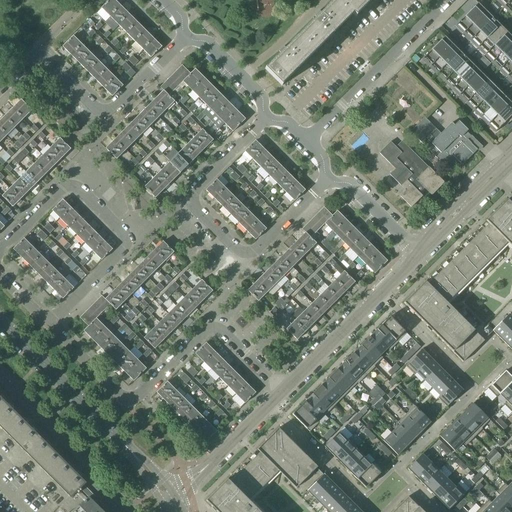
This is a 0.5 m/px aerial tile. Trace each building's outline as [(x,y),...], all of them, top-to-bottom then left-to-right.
[(109,0),(101,8),(110,17),(121,7),(114,0),(109,0)] [(341,2),(342,2),(339,0),(335,0),(266,70),(281,85),(352,13),(341,2)] [(343,0),(342,2),(341,2),(352,13),(355,16),(370,0),(343,0)] [(458,23),(465,31),(485,11),(478,3),(458,23)] [(110,17),(118,26),(129,15),(121,7),(110,17)] [(465,31),(473,38),(493,18),(485,11),(465,31)] [(118,26),(127,34),(137,23),(129,15),(118,26)] [(473,38),(480,45),(500,25),(493,18),(473,38)] [(127,34),(135,42),(145,31),(137,23),(127,34)] [(480,45),(487,52),(507,32),(500,25),(480,45)] [(135,42),(143,50),(154,39),(145,31),(135,42)] [(487,52),(494,60),(511,42),(511,37),(507,32),(487,52)] [(62,47),(72,56),(83,46),(73,36),(62,47)] [(424,56),(432,64),(452,44),(444,36),(424,56)] [(154,39),(143,50),(151,58),(161,47),(154,39)] [(511,42),(494,60),(502,67),(511,56),(511,42)] [(432,64),(439,71),(459,51),(452,44),(432,64)] [(72,56),(80,65),(91,54),(83,46),(72,56)] [(88,73),(99,62),(103,58),(95,50),(91,54),(80,65),(88,73)] [(439,71),(447,79),(467,59),(459,51),(439,71)] [(415,55),(411,59),(416,63),(420,59),(415,55)] [(511,56),(502,67),(509,74),(511,71),(511,56)] [(447,79),(454,86),(474,66),(467,59),(447,79)] [(88,73),(96,81),(107,70),(99,62),(88,73)] [(182,65),(177,70),(186,78),(190,74),(182,65)] [(454,86),(461,93),(481,73),(474,66),(454,86)] [(195,69),(190,74),(186,78),(182,82),(191,90),(203,78),(195,69)] [(96,81),(105,89),(115,78),(107,70),(96,81)] [(177,70),(173,74),(181,83),(182,82),(186,78),(177,70)] [(461,93),(468,100),(488,80),(481,73),(461,93)] [(173,74),(169,79),(177,87),(181,83),(173,74)] [(115,78),(105,89),(112,96),(123,86),(115,78)] [(212,86),(203,78),(191,90),(199,99),(212,86)] [(169,79),(164,83),(173,91),(174,90),(177,87),(169,79)] [(468,100),(476,108),(496,88),(488,80),(468,100)] [(160,87),(163,91),(168,96),(173,91),(164,83),(160,87)] [(220,95),(212,86),(199,99),(208,107),(220,95)] [(476,108),(483,115),(503,95),(496,88),(476,108)] [(168,96),(171,99),(177,93),(174,90),(173,91),(168,96)] [(163,91),(156,98),(166,109),(174,101),(171,99),(168,96),(163,91)] [(229,103),(220,95),(208,107),(216,115),(229,103)] [(483,115),(490,122),(510,102),(503,95),(483,115)] [(156,98),(148,106),(158,117),(166,109),(156,98)] [(21,100),(12,109),(22,120),(32,110),(21,100)] [(511,103),(510,102),(490,122),(498,130),(511,115),(511,103)] [(237,111),(229,103),(216,115),(224,123),(237,111)] [(148,106),(140,114),(150,125),(158,117),(148,106)] [(12,109),(3,117),(14,128),(22,120),(12,109)] [(245,119),(237,111),(224,123),(233,132),(245,119)] [(140,114),(131,123),(142,133),(150,125),(140,114)] [(3,117),(0,120),(0,129),(6,136),(14,128),(3,117)] [(467,160),(441,134),(440,135),(436,131),(437,130),(424,118),(410,132),(448,170),(458,161),(462,165),(467,160)] [(451,123),(441,134),(467,160),(473,154),(468,149),(472,145),(470,144),(471,144),(467,140),(466,140),(462,136),(467,130),(466,129),(458,121),(454,126),(451,123)] [(131,123),(123,131),(134,141),(142,133),(131,123)] [(164,128),(169,134),(172,131),(166,126),(164,128)] [(202,130),(195,137),(205,148),(213,140),(202,130)] [(123,131),(115,139),(126,150),(134,141),(123,131)] [(195,137),(186,145),(197,156),(205,148),(195,137)] [(60,138),(50,148),(61,158),(70,149),(60,138)] [(126,150),(115,139),(105,149),(116,159),(126,150)] [(244,151),(252,159),(262,148),(255,141),(244,151)] [(407,147),(401,153),(390,142),(379,153),(390,164),(391,163),(396,168),(389,175),(400,186),(402,185),(406,189),(399,196),(411,207),(422,196),(419,193),(425,188),(432,195),(444,183),(428,168),(429,168),(428,167),(407,147)] [(186,145),(178,153),(189,164),(197,156),(186,145)] [(50,148),(42,156),(53,167),(61,158),(50,148)] [(252,159),(260,167),(271,156),(262,148),(252,159)] [(26,156),(21,152),(13,160),(17,164),(26,156)] [(178,153),(170,161),(181,172),(189,164),(178,153)] [(42,156),(34,164),(45,175),(53,167),(42,156)] [(260,167),(268,175),(279,165),(271,156),(260,167)] [(170,161),(162,170),(173,180),(181,172),(170,161)] [(34,164),(26,172),(36,183),(45,175),(34,164)] [(268,175),(276,184),(287,173),(279,165),(268,175)] [(162,170),(154,178),(165,188),(173,180),(162,170)] [(26,172),(18,180),(28,191),(36,183),(26,172)] [(276,184),(285,192),(295,181),(287,173),(276,184)] [(165,188),(154,178),(144,187),(155,198),(165,188)] [(206,190),(213,198),(224,187),(216,179),(206,190)] [(18,180),(9,189),(20,199),(28,191),(18,180)] [(295,181),(285,192),(294,201),(305,190),(295,181)] [(213,198),(221,206),(232,195),(224,187),(213,198)] [(20,199),(9,189),(2,196),(12,207),(20,199)] [(221,206),(230,214),(240,204),(232,195),(221,206)] [(52,211),(59,218),(70,208),(62,200),(52,211)] [(483,340),(492,331),(497,336),(499,338),(500,338),(505,344),(507,346),(511,350),(511,212),(509,210),(511,207),(511,205),(506,200),(485,221),(488,224),(478,234),(471,241),(469,238),(465,242),(467,245),(461,251),(458,248),(454,252),(457,255),(451,261),(448,258),(444,262),(447,265),(441,271),(438,269),(434,273),(437,275),(431,282),(428,279),(403,303),(410,310),(414,306),(417,309),(413,313),(427,327),(431,330),(431,331),(463,362),(469,356),(484,341),(483,340)] [(230,214),(238,222),(248,212),(240,204),(230,214)] [(324,207),(319,212),(328,220),(332,216),(324,207)] [(59,218),(68,226),(78,216),(70,208),(59,218)] [(337,211),(332,216),(328,220),(324,224),(333,232),(345,220),(337,211)] [(238,222),(246,231),(257,220),(248,212),(238,222)] [(319,212),(315,216),(323,225),(324,224),(328,220),(319,212)] [(68,226),(76,234),(80,230),(86,224),(78,216),(68,226)] [(315,216),(310,220),(319,229),(323,225),(315,216)] [(257,220),(246,231),(255,240),(266,229),(257,220)] [(310,220),(306,225),(315,233),(316,232),(319,229),(310,220)] [(353,228),(345,220),(333,232),(341,240),(353,228)] [(76,234),(84,243),(95,232),(86,224),(80,230),(76,234)] [(302,229),(305,233),(310,238),(315,233),(306,225),(302,229)] [(362,236),(353,228),(341,240),(349,249),(362,236)] [(84,243),(92,251),(103,240),(95,232),(84,243)] [(310,238),(313,241),(319,235),(316,232),(315,233),(310,238)] [(305,233),(298,240),(308,251),(316,243),(313,241),(310,238),(305,233)] [(370,244),(362,236),(349,249),(358,257),(370,244)] [(321,244),(324,247),(330,241),(327,238),(321,244)] [(13,249),(20,256),(31,246),(24,239),(13,249)] [(103,240),(92,251),(101,260),(112,249),(103,240)] [(298,240),(289,248),(300,259),(308,251),(298,240)] [(163,242),(154,251),(164,261),(173,252),(163,242)] [(378,253),(370,244),(358,257),(366,265),(378,253)] [(20,256),(28,265),(39,254),(31,246),(20,256)] [(330,252),(333,255),(338,249),(335,246),(330,252)] [(289,248),(281,257),(292,267),(300,259),(289,248)] [(154,251),(145,259),(156,270),(164,261),(154,251)] [(387,261),(378,253),(366,265),(374,274),(387,261)] [(28,265),(36,273),(47,262),(39,254),(28,265)] [(338,260),(341,263),(347,257),(344,254),(338,260)] [(281,257),(273,265),(284,276),(292,267),(281,257)] [(145,259),(137,267),(148,278),(156,270),(145,259)] [(36,273),(45,281),(55,270),(47,262),(36,273)] [(346,268),(349,271),(355,265),(352,262),(346,268)] [(273,265),(265,273),(275,284),(284,276),(273,265)] [(137,267),(129,275),(140,286),(148,278),(137,267)] [(45,281),(53,289),(64,279),(55,270),(45,281)] [(344,271),(336,279),(347,290),(355,282),(344,271)] [(354,277),(357,280),(363,274),(360,271),(354,277)] [(265,273),(257,281),(268,292),(275,284),(265,273)] [(129,275),(120,284),(131,294),(135,290),(140,286),(129,275)] [(64,279),(53,289),(63,299),(73,288),(64,279)] [(336,279),(328,287),(339,298),(347,290),(336,279)] [(201,280),(192,289),(203,300),(212,291),(201,280)] [(268,292),(257,281),(247,291),(258,301),(268,292)] [(120,284),(113,292),(123,302),(131,294),(120,284)] [(176,290),(171,285),(166,290),(169,293),(172,290),(174,292),(176,290)] [(328,287),(320,295),(331,306),(339,298),(328,287)] [(192,289),(184,298),(195,308),(203,300),(192,289)] [(135,290),(131,294),(136,299),(140,295),(135,290)] [(110,305),(113,308),(116,310),(123,302),(113,292),(105,299),(110,305)] [(320,295),(312,304),(322,314),(331,306),(320,295)] [(101,296),(97,300),(105,309),(110,305),(105,299),(101,296)] [(184,298),(176,306),(187,317),(195,308),(184,298)] [(97,300),(93,305),(101,313),(104,310),(105,309),(97,300)] [(312,304),(303,312),(314,323),(322,314),(312,304)] [(93,305),(88,309),(97,318),(101,313),(93,305)] [(110,305),(105,309),(104,310),(107,313),(113,308),(110,305)] [(176,306),(168,314),(178,325),(187,317),(176,306)] [(269,312),(275,318),(280,313),(279,312),(277,310),(275,308),(274,307),(269,312)] [(88,309),(84,314),(92,322),(96,319),(97,318),(88,309)] [(303,312),(296,320),(306,330),(314,323),(303,312)] [(80,318),(88,326),(92,322),(84,314),(80,318)] [(168,314),(159,322),(170,333),(178,325),(168,314)] [(119,319),(116,316),(110,321),(113,324),(119,319)] [(390,317),(381,326),(398,342),(406,334),(402,329),(396,323),(393,320),(392,319),(390,317)] [(83,331),(92,340),(104,327),(96,319),(92,322),(88,326),(83,331)] [(306,330),(296,320),(286,329),(297,340),(306,330)] [(159,322),(151,330),(162,341),(170,333),(159,322)] [(118,329),(118,330),(121,333),(127,327),(124,324),(118,329)] [(374,332),(373,333),(390,350),(398,342),(381,326),(377,329),(377,330),(376,330),(374,332)] [(92,340),(100,348),(113,335),(104,327),(92,340)] [(100,348),(108,356),(121,344),(125,339),(120,334),(121,333),(118,330),(113,335),(100,348)] [(162,341),(151,330),(144,338),(154,349),(162,341)] [(135,335),(132,332),(126,338),(129,341),(135,335)] [(369,337),(365,341),(382,358),(380,356),(382,354),(387,348),(389,350),(390,350),(373,333),(372,334),(370,336),(370,337),(369,337)] [(143,343),(140,340),(134,346),(137,349),(143,343)] [(358,349),(357,349),(374,367),(375,367),(374,366),(376,364),(382,358),(365,341),(361,346),(360,346),(358,348),(358,349)] [(195,354),(202,361),(213,351),(206,343),(195,354)] [(108,356),(117,364),(129,352),(121,344),(108,356)] [(152,351),(149,348),(143,354),(146,357),(152,351)] [(353,353),(349,358),(366,375),(374,367),(357,349),(356,350),(356,351),(356,350),(353,353)] [(408,369),(414,374),(424,364),(430,358),(430,357),(429,357),(430,356),(427,354),(422,349),(421,350),(416,355),(407,364),(405,366),(408,369)] [(202,361),(211,370),(221,359),(213,351),(202,361)] [(117,364),(125,373),(137,360),(129,352),(117,364)] [(341,365),(341,366),(358,383),(360,381),(366,375),(349,358),(344,362),(342,364),(342,365),(341,365)] [(416,373),(424,380),(432,372),(439,366),(434,361),(432,358),(432,359),(431,358),(430,358),(424,364),(414,374),(414,375),(416,373)] [(211,370),(219,378),(230,367),(221,359),(211,370)] [(137,360),(125,373),(133,381),(146,369),(137,360)] [(187,371),(190,374),(194,370),(187,363),(183,367),(187,371)] [(337,369),(333,374),(349,390),(353,387),(356,383),(357,383),(358,383),(341,366),(340,366),(340,367),(339,367),(337,369)] [(424,380),(432,388),(440,380),(447,374),(446,373),(443,370),(439,366),(432,372),(424,380)] [(219,378),(227,386),(238,375),(230,367),(219,378)] [(487,388),(496,397),(511,380),(511,378),(505,371),(502,374),(499,376),(499,377),(493,383),(487,388)] [(325,381),(325,382),(341,399),(349,390),(333,374),(328,378),(325,381),(326,381),(325,381)] [(438,398),(438,399),(455,382),(454,382),(450,377),(448,375),(447,374),(440,380),(432,388),(437,393),(440,396),(438,398)] [(227,386),(235,394),(246,383),(238,375),(227,386)] [(198,382),(206,390),(211,386),(202,378),(198,382)] [(504,405),(511,396),(511,380),(496,397),(499,394),(506,402),(504,405)] [(156,393),(164,400),(175,389),(167,382),(156,393)] [(321,385),(316,390),(333,407),(341,399),(325,382),(324,383),(323,383),(321,385)] [(455,382),(438,399),(443,404),(446,406),(446,407),(451,403),(458,396),(461,393),(460,393),(463,390),(455,382)] [(246,383),(235,394),(245,403),(255,393),(246,383)] [(164,400),(172,408),(183,398),(175,389),(164,400)] [(309,397),(308,398),(325,415),(331,409),(333,407),(316,390),(312,394),(309,397),(310,397),(309,397)] [(347,397),(363,413),(368,408),(352,392),(347,397)] [(86,483),(80,477),(0,397),(0,427),(71,498),(77,492),(78,494),(81,490),(80,489),(86,483)] [(172,408),(180,417),(191,406),(195,402),(191,397),(186,401),(183,398),(172,408)] [(301,406),(300,406),(318,424),(318,423),(318,422),(325,415),(308,398),(308,399),(307,399),(305,401),(305,402),(301,406)] [(465,411),(464,412),(482,429),(481,428),(486,424),(489,420),(487,417),(479,409),(473,403),(472,404),(468,408),(467,408),(465,411)] [(180,417),(189,425),(199,414),(191,406),(180,417)] [(318,424),(300,406),(297,410),(292,414),(294,416),(295,417),(297,420),(307,429),(309,432),(310,432),(318,424)] [(411,409),(406,414),(422,431),(423,430),(424,430),(426,428),(426,427),(430,423),(431,423),(431,422),(430,422),(414,406),(411,409)] [(461,415),(456,420),(474,437),(476,434),(482,429),(464,412),(463,413),(461,415)] [(189,425),(197,433),(207,422),(199,414),(189,425)] [(406,414),(398,422),(414,439),(419,435),(419,434),(419,435),(421,432),(422,431),(406,414)] [(449,427),(448,428),(465,445),(467,444),(474,437),(456,420),(452,424),(451,424),(449,427)] [(207,422),(197,433),(206,442),(217,431),(207,422)] [(399,425),(392,432),(406,447),(407,446),(410,444),(414,439),(398,422),(397,423),(399,425)] [(423,511),(408,497),(392,511),(362,511),(358,508),(356,505),(350,500),(348,498),(343,493),(343,492),(340,490),(335,485),(333,482),(333,483),(327,477),(325,475),(324,474),(323,475),(316,468),(317,467),(306,456),(305,457),(302,459),(299,456),(302,452),(288,438),(285,442),(281,438),(285,435),(278,428),(257,450),(260,452),(243,469),(240,466),(236,470),(239,473),(234,478),(233,479),(230,476),(206,501),(212,507),(216,504),(219,507),(216,511),(423,511)] [(465,445),(448,428),(447,429),(444,431),(445,431),(444,431),(440,436),(440,437),(444,441),(451,448),(454,451),(457,449),(460,445),(462,443),(465,446),(465,445)] [(332,454),(333,455),(350,438),(350,437),(347,440),(341,434),(339,432),(324,447),(325,447),(329,452),(332,454)] [(406,447),(392,432),(385,440),(383,441),(395,453),(398,456),(398,455),(403,451),(405,448),(406,447)] [(336,459),(341,463),(358,446),(353,440),(350,438),(333,455),(334,456),(334,457),(336,459)] [(348,470),(349,471),(364,457),(359,452),(356,449),(359,446),(358,446),(341,463),(345,468),(348,470)] [(415,477),(416,477),(432,460),(430,462),(422,454),(413,463),(412,463),(410,466),(407,469),(415,477)] [(352,475),(357,479),(360,477),(369,467),(374,462),(371,464),(364,457),(349,471),(350,472),(350,473),(352,475)] [(423,484),(424,485),(441,468),(432,460),(416,477),(420,482),(423,484)] [(360,477),(357,479),(365,488),(368,485),(371,483),(378,476),(383,470),(381,469),(374,462),(369,467),(360,477)] [(427,489),(432,493),(447,479),(439,471),(441,469),(441,468),(424,485),(425,486),(427,489)] [(439,500),(440,501),(457,484),(457,483),(454,486),(447,479),(432,493),(436,498),(439,500)] [(457,484),(440,501),(441,502),(441,503),(443,505),(448,509),(448,510),(449,509),(463,495),(466,492),(457,484)] [(496,492),(511,507),(511,491),(504,484),(496,492)] [(488,500),(499,511),(511,511),(511,507),(496,492),(498,495),(491,503),(488,500)] [(103,511),(88,497),(80,506),(73,511),(103,511)] [(480,508),(483,511),(499,511),(488,500),(480,508)]
